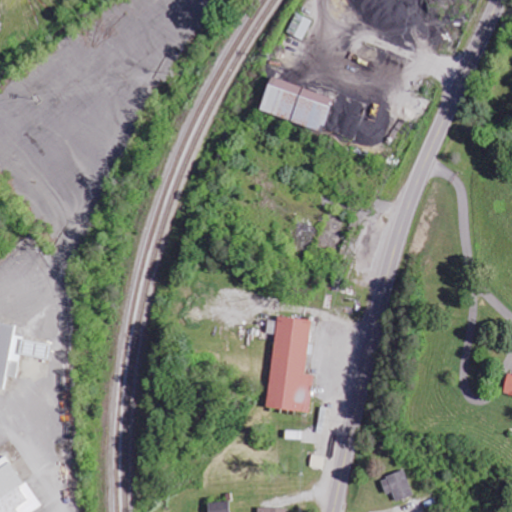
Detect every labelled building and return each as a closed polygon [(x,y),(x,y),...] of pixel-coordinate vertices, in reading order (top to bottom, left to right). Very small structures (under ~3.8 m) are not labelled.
[(304,40),(313,20),(298,12),(288,32),(304,40)] [(261,110),(324,130),(335,96),(272,76),(261,110)] [(268,407),(311,412),(315,375),(307,374),(313,320),(280,316),(279,321),(270,320),(268,333),(277,334),(268,407)] [(0,386),(7,388),(8,376),(19,378),(22,355),(49,358),(51,342),(16,338),(17,325),(0,322),(0,386)] [(0,511),(33,511),(42,507),(10,455),(0,460),(0,511)] [(387,494),(393,492),(397,502),(415,495),(405,470),(382,479),(387,494)] [(231,511),(231,502),(209,502),(209,511),(231,511)]
